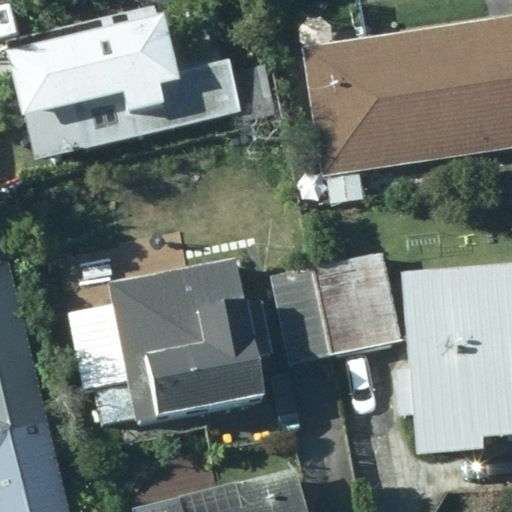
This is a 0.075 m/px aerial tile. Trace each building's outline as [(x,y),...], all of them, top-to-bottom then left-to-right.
[(233,0),(212,0),(164,11),(179,70),(247,55),(233,0)] [(164,88),(147,19),(0,54),(0,57),(4,74),(0,75),(0,113),(7,142),(21,139),(29,171),(232,121),(220,74),(164,88)] [(312,187),(511,157),(511,26),(294,59),(312,187)] [(321,187),(325,212),(358,208),(355,183),(321,187)] [(389,354),(375,266),(266,283),(280,372),(389,354)] [(221,275),(94,301),(123,441),(252,414),(243,370),(259,366),(249,317),(231,321),(221,275)] [(511,282),(389,287),(397,475),(464,474),(463,457),(511,454),(511,282)] [(55,511),(27,399),(0,405),(0,511),(55,511)] [(295,511),(289,482),(228,497),(231,511),(295,511)]
